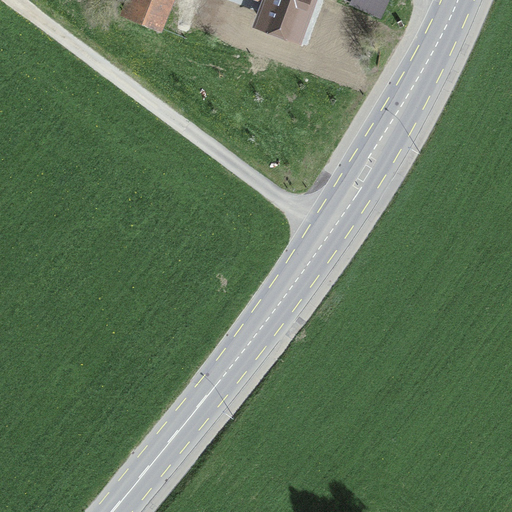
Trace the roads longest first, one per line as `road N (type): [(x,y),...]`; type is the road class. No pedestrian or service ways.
road 1 (secondary): [(457,0),(329,229),(112,511)]
road 2 (track): [(329,229),(14,0)]
